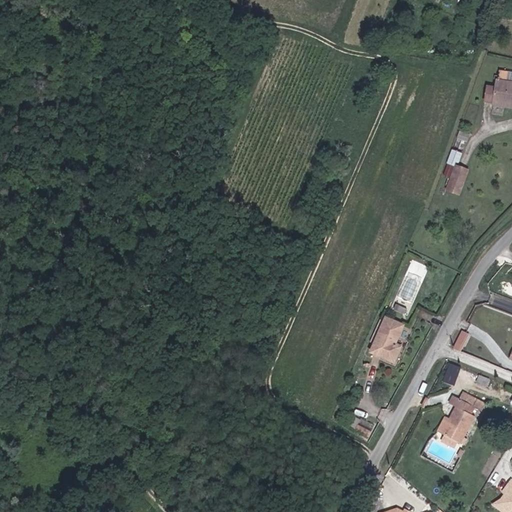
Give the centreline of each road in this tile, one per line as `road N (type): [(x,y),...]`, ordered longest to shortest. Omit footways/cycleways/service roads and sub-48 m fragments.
road 1 (track): [(377,457),(289,411),(273,386),(270,361),(388,66),(372,51),(329,50),(280,23),(215,12)]
road 2 (unclassified): [(511,237),(490,259),(346,511)]
road 3 (track): [(168,511),(0,352)]
